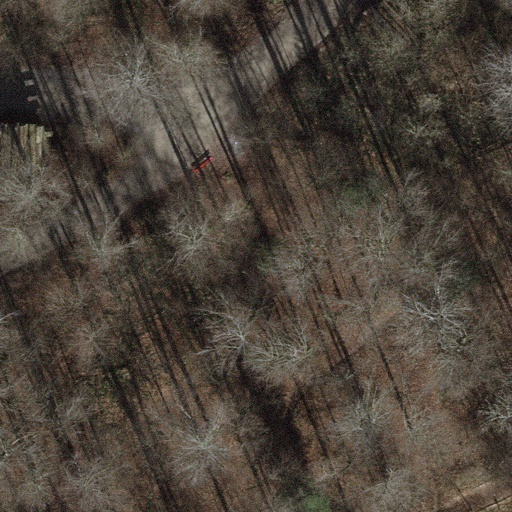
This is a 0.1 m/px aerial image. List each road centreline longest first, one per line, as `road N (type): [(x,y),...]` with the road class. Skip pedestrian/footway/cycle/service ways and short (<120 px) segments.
road 1 (unclassified): [(0,97),(197,111),(284,68),(348,0)]
road 2 (track): [(0,248),(86,205),(197,111)]
